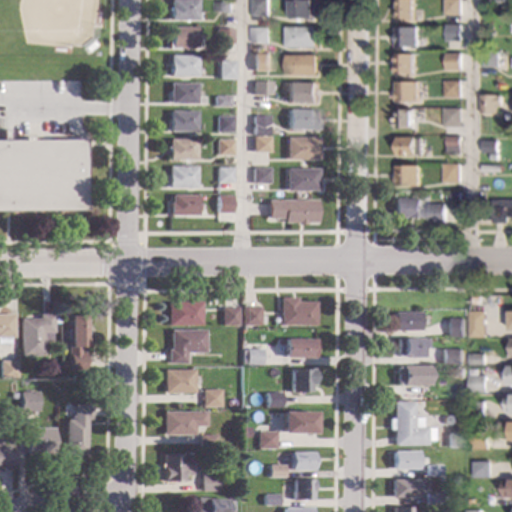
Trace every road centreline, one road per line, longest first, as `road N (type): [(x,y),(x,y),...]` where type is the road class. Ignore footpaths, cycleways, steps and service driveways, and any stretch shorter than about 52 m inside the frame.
road 1 (residential): [(359,0),(354,511)]
road 2 (tertiary): [(511,259),(241,261)]
road 3 (residential): [(124,0),(124,263)]
road 4 (residential): [(124,263),(120,511)]
road 5 (tertiary): [(124,263),(0,264)]
